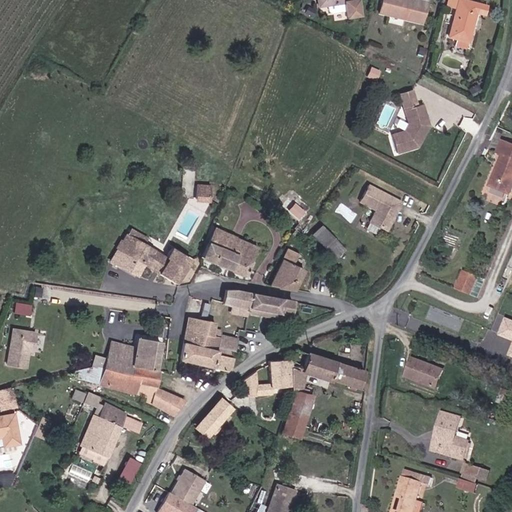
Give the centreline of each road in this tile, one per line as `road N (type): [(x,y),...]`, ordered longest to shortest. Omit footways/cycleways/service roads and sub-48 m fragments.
road 1 (unclassified): [(384,305),(277,348),(226,381),(179,424),(130,511)]
road 2 (unclassified): [(511,60),(489,122),(384,305)]
road 3 (unclassified): [(384,305),(358,511)]
